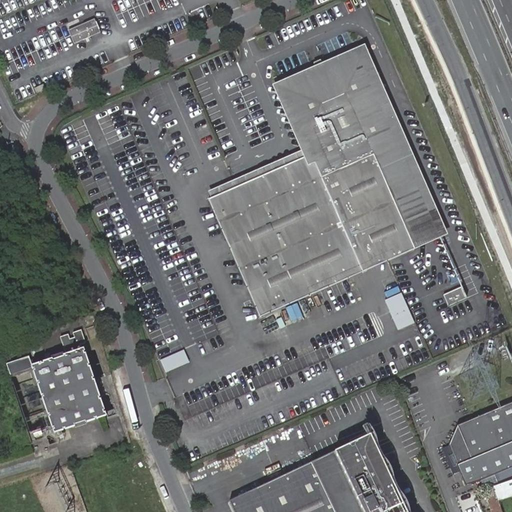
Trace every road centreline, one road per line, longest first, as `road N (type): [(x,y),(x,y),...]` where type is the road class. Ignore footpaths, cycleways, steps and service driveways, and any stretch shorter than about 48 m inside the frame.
road 1 (unclassified): [(185,511),(110,294),(42,163),(37,132)]
road 2 (unclassified): [(37,132),(55,104),(293,0)]
road 3 (tertiary): [(511,214),(424,0)]
road 4 (primary): [(465,0),(511,111)]
